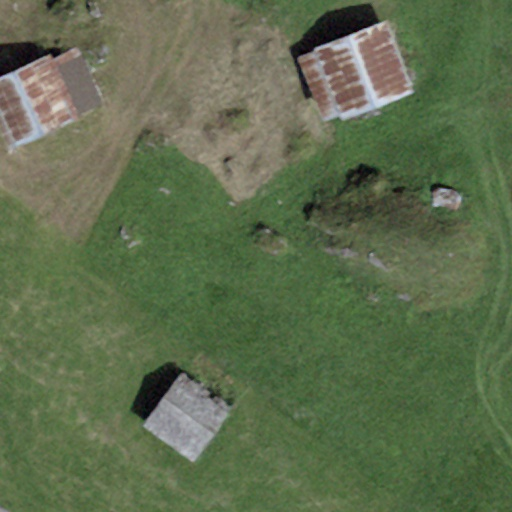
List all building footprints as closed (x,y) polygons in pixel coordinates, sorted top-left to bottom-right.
[(306,59),(326,110),(400,83),(380,30),(326,48),(306,59)] [(44,63),(0,82),(0,106),(13,134),(93,98),(77,63),(50,76),(44,63)] [(200,359),(184,380),(223,409),(239,388),(200,359)] [(208,429),(223,409),(184,380),(169,401),(208,429)] [(192,450),(208,429),(169,401),(153,421),(192,450)]
